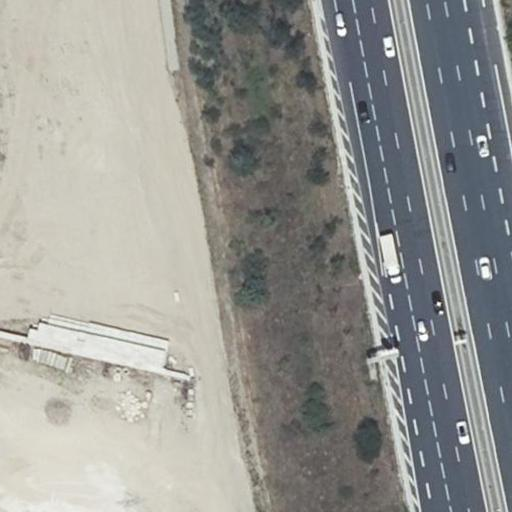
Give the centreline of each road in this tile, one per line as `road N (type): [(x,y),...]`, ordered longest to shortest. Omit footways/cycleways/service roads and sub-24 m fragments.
road 1 (motorway): [(359,0),(459,511)]
road 2 (motorway): [(511,395),(436,0)]
road 3 (track): [(195,152),(174,0)]
